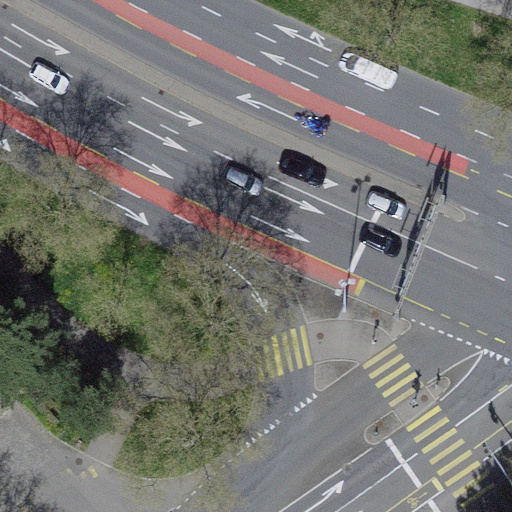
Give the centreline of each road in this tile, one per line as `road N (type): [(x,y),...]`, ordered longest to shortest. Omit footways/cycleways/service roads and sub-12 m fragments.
road 1 (primary): [(511,178),(141,0)]
road 2 (tertiary): [(170,158),(264,305),(280,354),(285,511)]
road 3 (primary): [(170,158),(511,321)]
road 4 (tertiary): [(314,511),(511,373)]
road 5 (primary): [(0,66),(170,158)]
